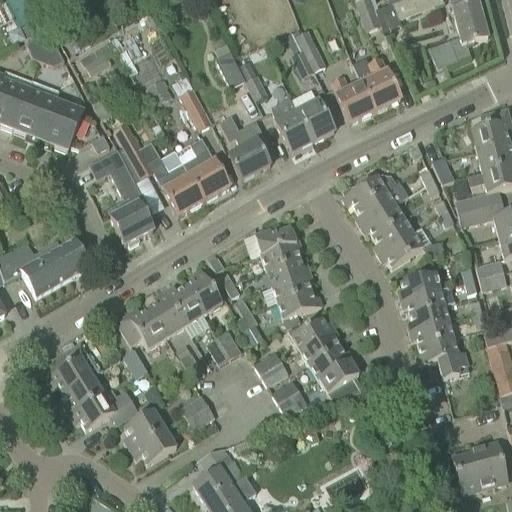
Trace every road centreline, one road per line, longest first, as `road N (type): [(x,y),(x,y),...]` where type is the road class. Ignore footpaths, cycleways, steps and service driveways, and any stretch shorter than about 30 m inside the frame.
road 1 (residential): [(493,421),(430,438),(411,412),(380,295),(307,176)]
road 2 (residential): [(307,176),(511,86)]
road 3 (residential): [(116,289),(307,176)]
road 4 (residential): [(116,289),(67,189),(0,165)]
road 5 (residential): [(0,358),(116,289)]
